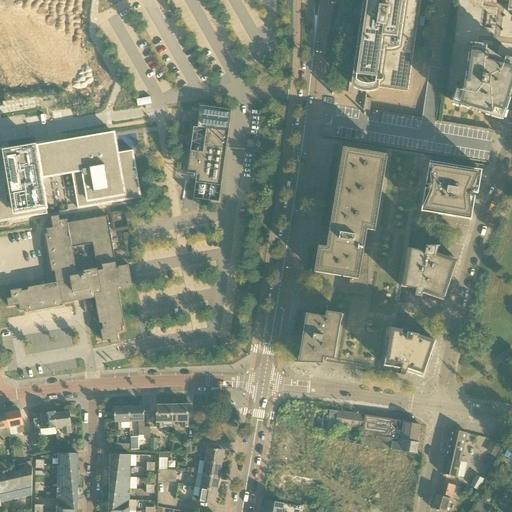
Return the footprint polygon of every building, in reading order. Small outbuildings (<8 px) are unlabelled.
[(363,0),(352,84),(351,86),(355,88),(358,90),(362,91),(366,92),(370,92),(373,92),(376,91),(378,90),(379,88),(407,92),(420,0),(363,0)] [(511,0),(457,0),(445,91),(453,93),(451,101),(461,104),(460,107),(469,110),(470,107),(479,110),(478,113),(500,120),(503,109),(507,110),(510,99),(507,98),(510,89),(511,89),(511,0)] [(423,108),(422,119),(370,111),(372,98),(366,98),(364,110),(327,104),(326,107),(325,113),(324,119),(321,136),(477,161),(482,129),(436,122),(437,110),(423,108)] [(228,132),(232,110),(201,106),(200,112),(198,128),(194,127),(190,159),(188,173),(200,174),(199,181),(221,184),(221,183),(228,132)] [(36,147),(35,143),(0,149),(0,222),(13,220),(48,214),(41,178),(72,173),(78,209),(141,198),(133,150),(118,153),(114,133),(62,142),(45,145),(45,141),(44,142),(44,146),(36,147)] [(327,312),(326,312),(319,310),(318,316),(314,315),(306,314),(306,315),(307,315),(308,315),(307,320),(305,320),(305,322),(299,357),(304,358),(303,361),(304,361),(320,362),(320,361),(319,361),(323,361),(362,368),(401,374),(405,375),(406,372),(420,377),(423,378),(428,365),(425,364),(428,353),(431,354),(432,353),(435,343),(436,341),(433,340),(418,335),(408,333),(409,331),(394,328),(401,287),(407,248),(414,210),(421,212),(429,162),(422,161),(423,155),(359,144),(358,150),(343,148),(330,224),(327,247),(319,246),(314,272),(337,276),(331,312),(327,312)] [(429,162),(421,212),(471,220),(475,197),(468,196),(469,192),(478,194),(481,171),(429,162)] [(191,210),(197,211),(198,199),(199,197),(194,196),(185,195),(183,209),(188,210),(188,212),(191,213),(191,210)] [(95,298),(100,323),(103,324),(104,330),(101,330),(103,340),(103,341),(110,340),(111,345),(119,343),(117,333),(123,332),(122,327),(125,326),(118,288),(122,287),(122,289),(132,287),(129,265),(118,267),(119,268),(117,269),(108,216),(68,223),(67,219),(60,221),(59,216),(51,217),(53,228),(47,229),(48,234),(45,234),(52,272),(55,271),(57,283),(11,291),(12,298),(7,299),(9,307),(19,305),(21,311),(25,310),(26,313),(63,306),(63,304),(95,298)] [(401,287),(416,289),(415,296),(421,298),(423,294),(444,301),(447,293),(443,292),(445,287),(448,288),(451,279),(448,278),(452,267),(455,268),(458,260),(448,256),(439,253),(439,246),(426,246),(425,251),(407,248),(401,287)] [(173,406),(173,422),(183,421),(183,427),(188,427),(188,421),(188,412),(187,412),(187,408),(187,405),(173,406)] [(145,427),(144,406),(129,407),(129,422),(130,422),(138,422),(139,440),(145,440),(145,439),(151,439),(150,427),(145,427)] [(162,422),(173,422),(173,406),(158,406),(158,412),(157,412),(157,422),(157,428),(162,427),(162,422)] [(121,430),(121,428),(130,428),(130,422),(129,422),(129,407),(114,407),(115,422),(115,430),(121,430)] [(418,452),(422,422),(330,409),(327,429),(335,430),(335,424),(364,428),(362,445),(418,452)] [(25,432),(20,410),(6,413),(10,428),(17,427),(18,434),(25,432)] [(55,414),(55,412),(41,413),(41,414),(33,415),(34,423),(35,430),(41,429),(56,427),(55,414)] [(56,427),(56,429),(63,429),(63,434),(71,433),(70,425),(71,425),(70,412),(55,414),(56,427)] [(3,429),(10,428),(6,413),(0,414),(0,445),(4,444),(3,441),(4,441),(3,435),(4,434),(3,429)] [(457,477),(467,433),(451,430),(441,474),(457,477)] [(31,433),(32,444),(40,443),(38,432),(31,433)] [(205,461),(221,464),(224,451),(216,449),(217,444),(203,441),(202,447),(208,448),(205,461)] [(501,446),(492,441),(489,447),(498,452),(501,446)] [(123,444),(116,444),(115,444),(115,450),(129,450),(129,444),(127,444),(127,442),(123,442),(123,444)] [(58,465),(78,465),(79,454),(59,453),(58,465)] [(110,466),(130,466),(130,455),(111,454),(110,466)] [(219,477),(221,464),(205,461),(203,475),(219,477)] [(78,476),(78,465),(58,465),(58,476),(78,476)] [(130,477),(130,466),(110,466),(110,477),(130,477)] [(0,506),(1,507),(1,502),(31,495),(32,495),(33,468),(26,469),(19,471),(0,475),(0,506)] [(476,474),(470,485),(479,489),(485,478),(476,474)] [(217,490),(219,477),(203,475),(201,488),(217,490)] [(78,488),(78,476),(58,476),(58,487),(78,488)] [(110,477),(110,488),(130,489),(130,477),(110,477)] [(431,508),(445,511),(447,511),(455,485),(441,481),(437,495),(434,494),(431,508)] [(77,499),(78,488),(58,487),(58,498),(77,499)] [(129,500),(130,489),(110,488),(110,500),(129,500)] [(215,504),(217,490),(201,488),(199,497),(193,495),(193,500),(199,501),(199,502),(215,504)] [(77,510),(77,499),(58,498),(57,510),(77,510)] [(485,511),(487,511),(491,504),(479,498),(474,506),(485,511)] [(129,511),(129,500),(110,500),(109,511),(129,511)] [(266,500),(264,511),(270,511),(282,511),(284,503),(266,500)]
